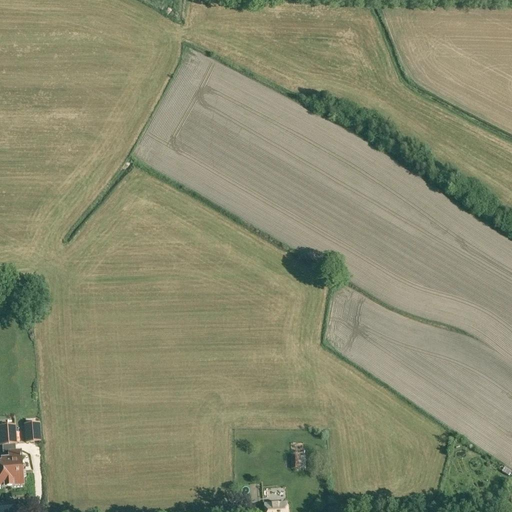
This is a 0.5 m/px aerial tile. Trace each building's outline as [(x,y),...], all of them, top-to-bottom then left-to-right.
[(24,425),(25,444),(41,443),(40,424),(24,425)] [(0,490),(4,490),(4,491),(14,490),(14,489),(24,488),(21,449),(13,450),(13,445),(17,445),(16,426),(0,427),(0,441),(0,446),(3,446),(4,460),(1,460),(2,464),(0,464),(0,490)] [(268,457),(277,456),(277,451),(258,452),(259,460),(256,460),(256,467),(268,466),(268,457)] [(291,470),(306,470),(305,457),(291,457),(291,470)] [(511,472),(504,468),(502,472),(509,477),(511,472)]
